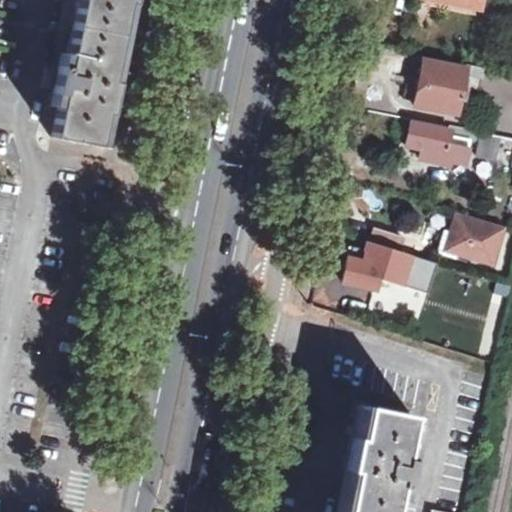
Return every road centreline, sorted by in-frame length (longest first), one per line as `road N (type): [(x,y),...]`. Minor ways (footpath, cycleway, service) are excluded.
road 1 (residential): [(152,199),(82,492)]
road 2 (primary): [(235,272),(288,0)]
road 3 (primary): [(240,0),(189,254)]
road 4 (primary): [(189,254),(138,504)]
road 5 (residential): [(281,242),(331,0)]
road 6 (primary): [(186,511),(235,272)]
road 7 (residential): [(303,511),(331,357),(266,322)]
road 8 (residential): [(191,0),(152,199)]
road 9 (residential): [(228,511),(266,322)]
road 10 (residential): [(0,99),(23,104),(44,0)]
